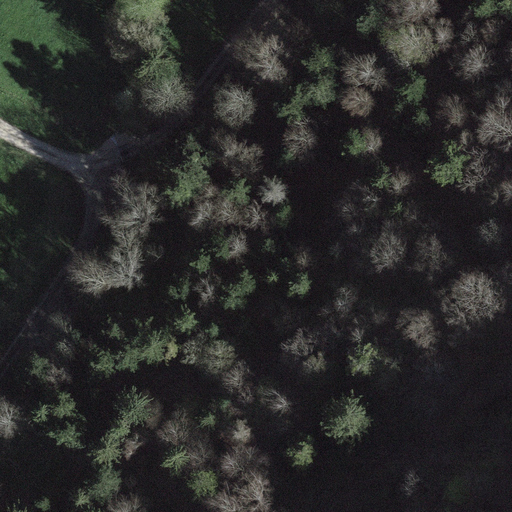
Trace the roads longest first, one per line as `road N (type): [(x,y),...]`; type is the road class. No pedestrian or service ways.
road 1 (track): [(117,189),(264,0)]
road 2 (track): [(0,368),(117,189)]
road 3 (track): [(511,392),(362,511)]
road 4 (track): [(0,127),(117,189)]
